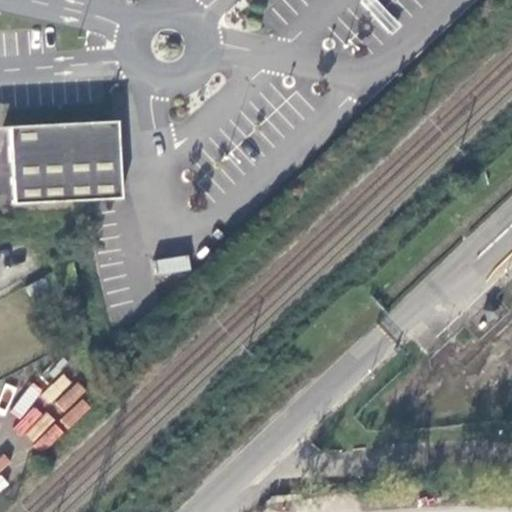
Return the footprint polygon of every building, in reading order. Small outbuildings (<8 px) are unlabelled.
[(117,123),(11,128),(16,206),(83,202),(121,200),(117,132),(117,123)] [(162,274),(190,268),(187,255),(159,261),(162,274)] [(80,286),(75,264),(26,291),(34,310),(80,286)] [(507,308),(496,296),(469,321),(481,333),(507,308)] [(511,336),(461,383),(478,400),(511,368),(511,336)]
